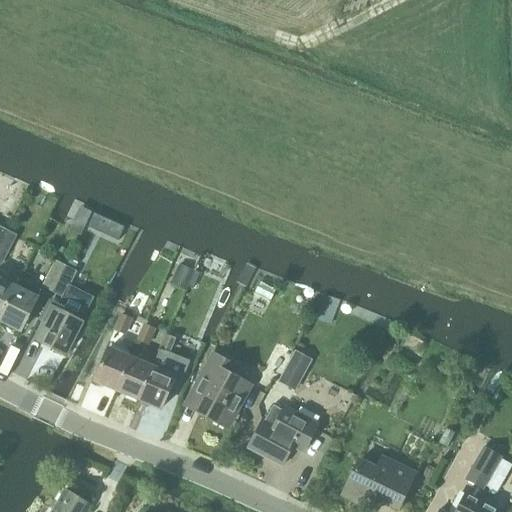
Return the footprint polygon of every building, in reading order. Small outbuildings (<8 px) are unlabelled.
[(7,229),(0,241),(0,265),(1,266),(18,235),(7,229)] [(53,291),(66,264),(55,259),(42,285),(53,291)] [(185,289),(194,269),(180,263),(171,283),(185,289)] [(65,354),(80,322),(94,296),(69,284),(76,270),(66,264),(53,291),(63,296),(40,341),(65,354)] [(0,316),(19,280),(0,270),(0,316)] [(250,295),(270,304),(277,289),(258,279),(250,295)] [(40,290),(30,285),(19,280),(0,316),(0,320),(20,331),(40,290)] [(120,313),(113,331),(125,336),(132,318),(120,313)] [(145,324),(138,341),(149,346),(156,328),(145,324)] [(167,333),(159,350),(171,355),(178,338),(167,333)] [(117,390),(130,358),(108,349),(94,381),(117,390)] [(293,350),(277,381),(295,391),(312,360),(293,350)] [(211,354),(199,376),(184,405),(228,428),(250,386),(231,376),(235,367),(211,354)] [(130,358),(117,390),(139,400),(152,368),(130,358)] [(152,368),(139,400),(161,409),(174,377),(152,368)] [(306,444),(317,423),(284,406),(282,410),(273,405),(265,420),(263,419),(248,447),(281,465),(295,438),(306,444)] [(482,488),(499,456),(482,446),(464,478),(482,488)] [(397,507),(413,473),(381,458),(376,469),(358,461),(342,494),(360,502),(365,492),(397,507)] [(51,511),(86,511),(89,508),(63,492),(51,511)] [(472,511),(479,501),(464,492),(453,511),(443,511),(438,509),(436,511),(472,511)] [(495,511),(496,510),(479,501),(472,511),(495,511)]
